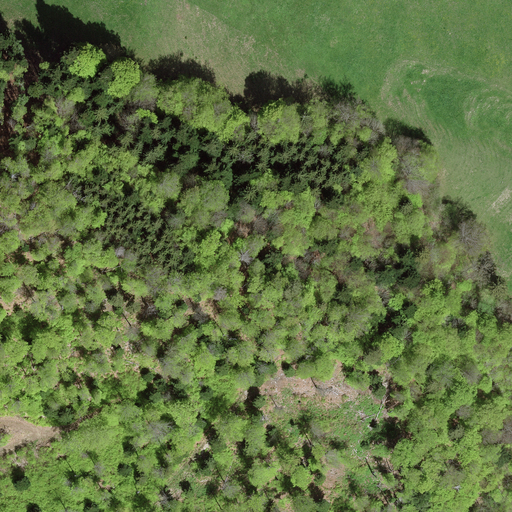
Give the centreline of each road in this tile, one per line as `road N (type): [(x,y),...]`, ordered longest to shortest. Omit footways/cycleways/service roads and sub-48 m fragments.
road 1 (track): [(145,511),(245,384)]
road 2 (track): [(0,452),(113,402)]
